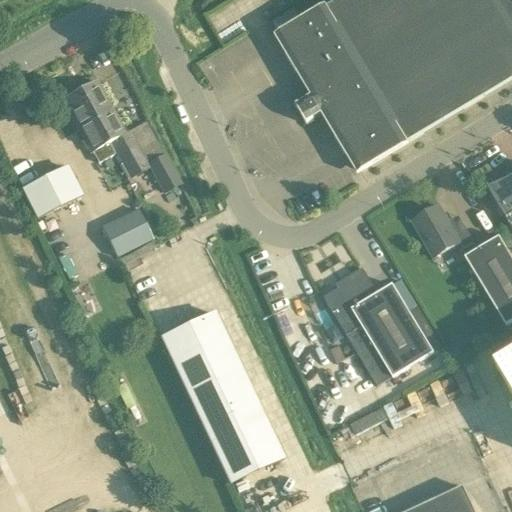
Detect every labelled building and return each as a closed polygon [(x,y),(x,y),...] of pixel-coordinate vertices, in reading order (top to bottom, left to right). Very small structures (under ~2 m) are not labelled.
[(511,0),(342,0),(301,25),(279,38),(313,97),(294,109),(305,127),(325,116),(359,174),(511,82),(511,0)] [(123,136),(94,84),(78,93),(106,145),(108,145),(109,144),(129,181),(147,171),(127,134),(123,136)] [(90,154),(92,154),(98,165),(114,156),(108,145),(106,145),(78,93),(61,102),(90,154)] [(177,188),(182,186),(165,155),(146,165),(163,196),(177,188)] [(81,197),(66,168),(21,191),(36,220),(81,197)] [(511,179),(491,192),(488,188),(487,189),(511,230),(511,179)] [(438,210),(411,225),(433,262),(458,247),(462,252),(472,246),(461,225),(450,231),(438,210)] [(138,211),(101,230),(116,259),(152,240),(138,211)] [(511,264),(498,241),(466,260),(505,330),(511,326),(511,264)] [(360,330),(391,382),(443,351),(417,309),(407,315),(391,288),(376,297),(361,272),(334,288),(336,292),(322,301),(345,339),(360,330)] [(214,315),(160,341),(228,486),(283,460),(214,315)] [(450,338),(451,358),(466,357),(466,336),(450,338)] [(307,372),(320,365),(308,342),(295,349),(307,372)] [(330,352),(336,365),(345,361),(338,348),(330,352)] [(472,511),(463,490),(415,511),(472,511)] [(361,504),(364,511),(379,511),(374,499),(361,504)]
